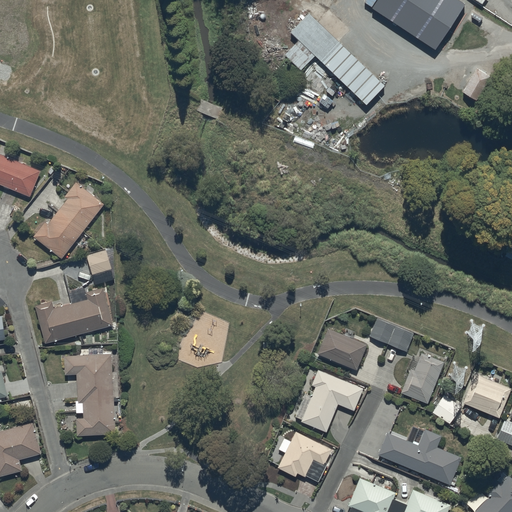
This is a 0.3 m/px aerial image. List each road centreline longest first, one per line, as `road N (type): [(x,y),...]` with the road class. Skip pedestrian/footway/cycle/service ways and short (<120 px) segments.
road 1 (residential): [(62,485),(8,262)]
road 2 (residential): [(62,485),(143,470),(258,511)]
